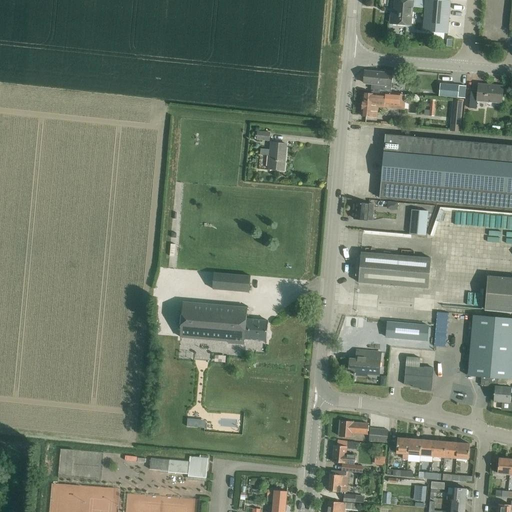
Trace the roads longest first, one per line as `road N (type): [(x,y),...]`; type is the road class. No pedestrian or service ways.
road 1 (tertiary): [(326,394),(320,377),(348,57)]
road 2 (residential): [(485,430),(326,394)]
road 3 (residential): [(221,511),(225,466),(311,473)]
road 4 (unclassified): [(348,57),(468,66)]
